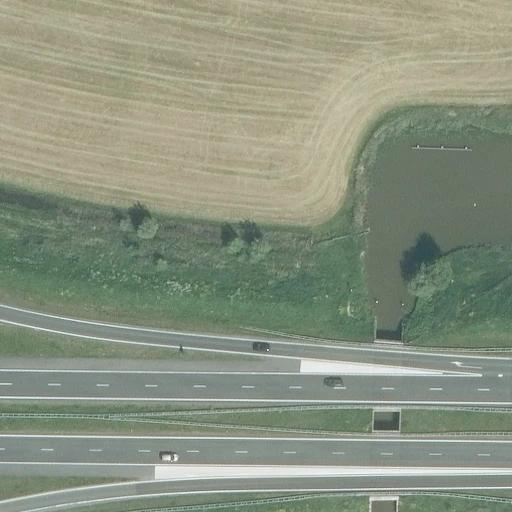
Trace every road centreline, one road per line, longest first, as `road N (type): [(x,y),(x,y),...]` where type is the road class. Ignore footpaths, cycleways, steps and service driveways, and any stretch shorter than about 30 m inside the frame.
road 1 (trunk): [(511,378),(480,367),(147,338),(0,312)]
road 2 (trunk): [(0,509),(227,483),(511,481)]
road 3 (trunk): [(0,450),(511,456)]
road 4 (trunk): [(511,390),(0,384)]
